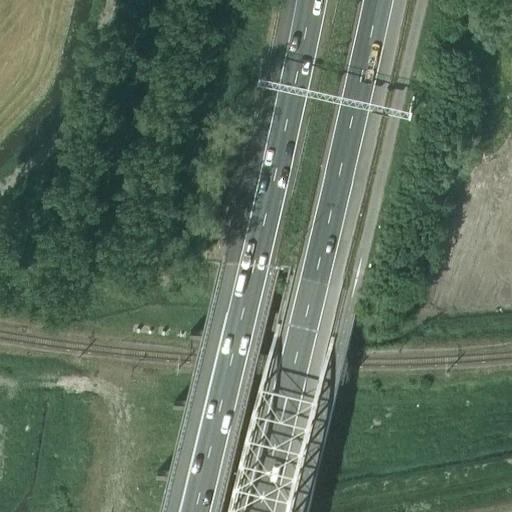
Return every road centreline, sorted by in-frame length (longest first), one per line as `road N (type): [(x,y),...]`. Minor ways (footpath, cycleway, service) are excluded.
road 1 (motorway): [(258,511),(378,0)]
road 2 (motorway): [(311,0),(196,511)]
